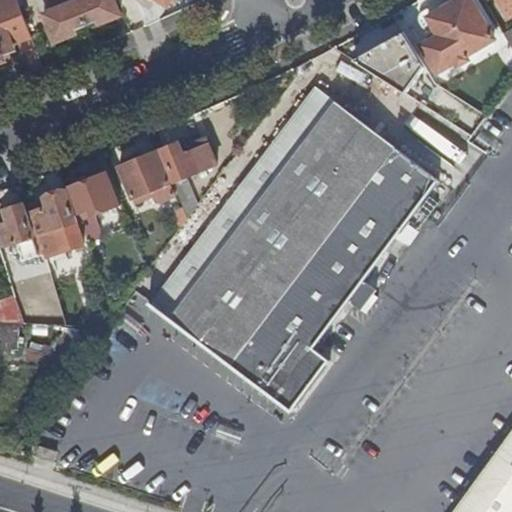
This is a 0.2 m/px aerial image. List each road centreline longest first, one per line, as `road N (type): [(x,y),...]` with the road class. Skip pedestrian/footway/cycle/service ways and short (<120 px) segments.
road 1 (unknown): [(511,352),(393,497),(361,510),(295,441),(173,361),(150,355),(101,433),(221,502)]
road 2 (residential): [(285,17),(0,139)]
